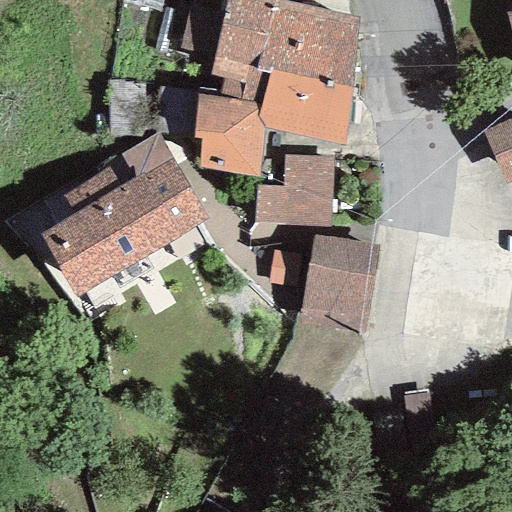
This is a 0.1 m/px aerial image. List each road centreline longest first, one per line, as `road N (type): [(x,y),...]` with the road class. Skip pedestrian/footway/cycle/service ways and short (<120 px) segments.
road 1 (track): [(273,511),(321,409),(427,353)]
road 2 (residential): [(427,353),(422,155)]
road 3 (residential): [(422,155),(402,0)]
